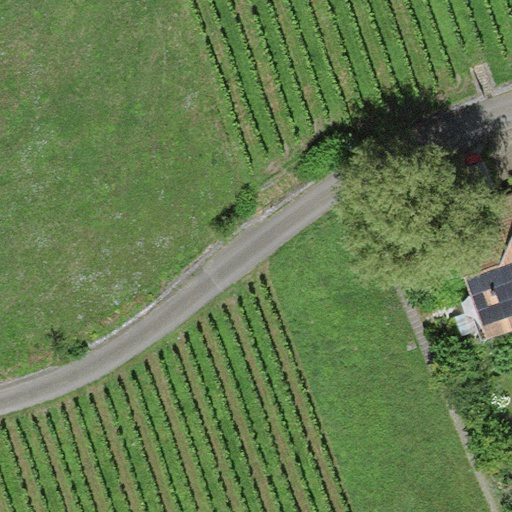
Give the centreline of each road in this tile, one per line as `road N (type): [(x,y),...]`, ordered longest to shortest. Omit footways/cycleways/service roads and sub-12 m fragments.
road 1 (track): [(269,236),(96,360),(0,394)]
road 2 (residential): [(511,105),(374,162),(321,192),(269,236)]
